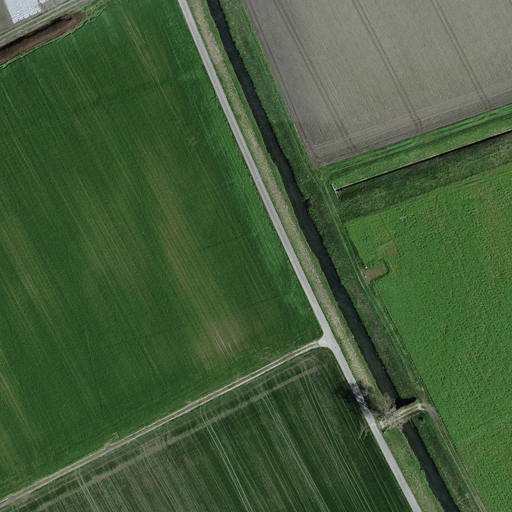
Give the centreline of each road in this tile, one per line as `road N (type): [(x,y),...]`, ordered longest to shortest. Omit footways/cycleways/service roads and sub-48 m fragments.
road 1 (unclassified): [(181,0),(325,328),(418,511)]
road 2 (track): [(332,340),(0,507)]
road 3 (track): [(486,511),(333,211)]
